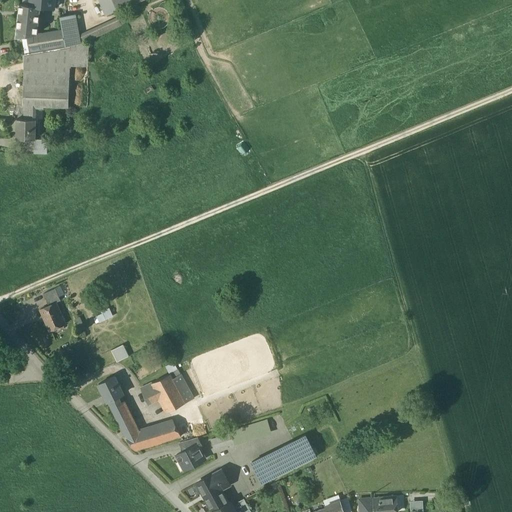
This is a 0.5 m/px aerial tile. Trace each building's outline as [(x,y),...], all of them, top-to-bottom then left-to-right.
[(30,0),(30,5),(40,7),(55,8),(55,0),(30,0)] [(112,0),(99,0),(106,15),(117,10),(112,0)] [(112,0),(117,10),(141,0),(112,0)] [(40,7),(30,5),(19,4),(15,37),(16,37),(27,35),(37,34),(37,33),(40,7)] [(75,14),(60,17),(65,46),(81,43),(80,37),(75,14)] [(62,29),(37,33),(37,34),(27,35),(30,53),(65,47),(65,46),(60,17),(62,29)] [(119,19),(80,37),(81,43),(81,44),(121,25),(119,19)] [(70,46),(24,54),(23,105),(24,105),(35,105),(69,106),(70,46)] [(35,105),(24,105),(24,119),(35,119),(35,105)] [(24,119),(17,119),(17,139),(34,139),(35,139),(35,119),(24,119)] [(35,139),(34,139),(34,153),(47,154),(47,140),(35,139)] [(254,179),(263,174),(246,143),(236,148),(254,179)] [(55,288),(43,293),(48,305),(56,302),(60,300),(55,288)] [(48,305),(40,309),(49,331),(65,324),(56,302),(48,305)] [(107,304),(99,307),(101,313),(94,315),(97,322),(112,316),(107,304)] [(122,345),(111,350),(117,362),(128,356),(122,345)] [(170,374),(152,383),(160,397),(167,411),(185,402),(173,378),(170,374)] [(192,398),(180,375),(173,378),(185,402),(192,398)] [(114,376),(98,384),(107,402),(109,401),(119,396),(123,394),(114,376)] [(160,397),(152,383),(141,388),(148,403),(160,397)] [(119,396),(109,401),(111,407),(122,402),(119,396)] [(173,420),(125,435),(130,445),(135,450),(181,436),(173,420)] [(231,433),(225,435),(228,445),(234,444),(231,433)] [(225,435),(210,439),(213,450),(228,445),(225,435)] [(305,435),(284,446),(295,468),(316,457),(305,435)] [(197,437),(179,442),(184,450),(197,443),(199,446),(201,445),(197,437)] [(184,450),(176,455),(179,461),(182,459),(187,468),(205,458),(199,446),(197,443),(184,450)] [(284,446),(252,462),(262,484),(295,468),(284,446)] [(221,469),(197,483),(212,511),(228,502),(221,489),(230,484),(221,469)] [(397,511),(396,496),(372,498),(372,499),(373,511),(397,511)] [(249,511),(251,511),(244,499),(239,502),(241,505),(244,511),(249,511)] [(373,511),(372,499),(359,499),(359,511),(373,511)] [(410,511),(423,511),(423,499),(409,500),(410,511)] [(344,511),(340,500),(325,506),(326,507),(327,511),(344,511)] [(228,502),(212,511),(244,511),(241,505),(233,510),(228,502)]
